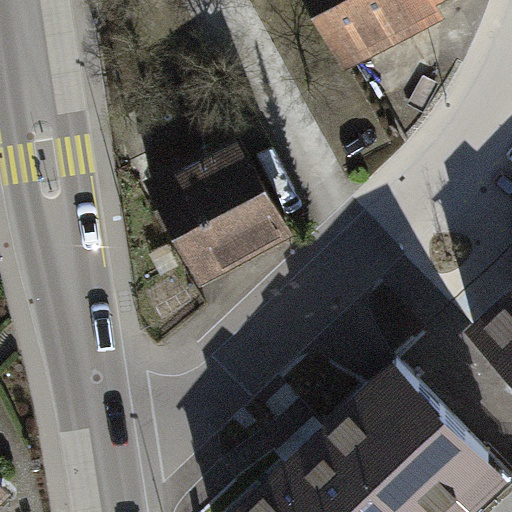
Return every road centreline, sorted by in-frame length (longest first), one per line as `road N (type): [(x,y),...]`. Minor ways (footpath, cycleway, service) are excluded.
road 1 (secondary): [(21,0),(101,449)]
road 2 (residential): [(101,449),(210,406),(397,220)]
road 3 (residential): [(397,220),(511,82)]
